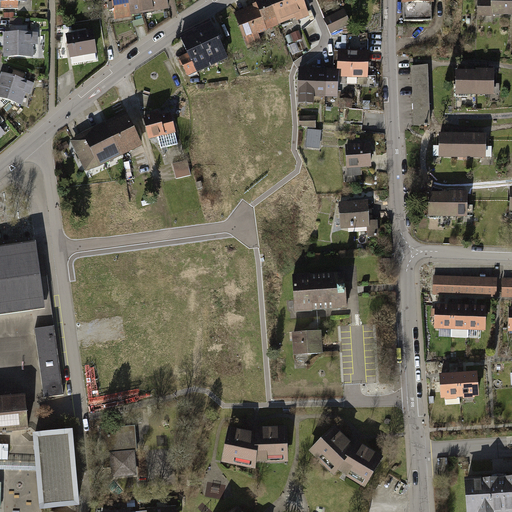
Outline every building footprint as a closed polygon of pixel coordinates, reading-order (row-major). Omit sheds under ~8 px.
[(112,0),(115,18),(169,8),(167,0),(112,0)] [(259,43),(255,32),(307,12),(302,0),(253,0),(258,10),(245,14),(236,18),(243,36),(248,47),(259,43)] [(430,0),(402,0),(403,21),(431,21),(430,0)] [(511,0),(478,0),(478,16),(511,17),(511,0)] [(343,10),(325,19),(333,35),(351,26),(343,10)] [(187,74),(189,73),(190,76),(198,72),(197,70),(227,55),(212,23),(205,26),(181,37),(190,55),(181,60),(187,74)] [(93,30),(67,35),(71,58),(97,53),(93,30)] [(38,32),(3,33),(3,58),(33,57),(33,44),(38,44),(38,32)] [(368,77),(369,54),(335,53),(335,70),(328,70),(328,73),(339,73),(339,76),(368,77)] [(9,68),(7,74),(24,79),(26,73),(9,68)] [(427,68),(411,69),(414,128),(429,127),(427,68)] [(299,72),(298,104),(313,105),(313,96),(339,97),(339,76),(339,73),(328,73),(322,73),(318,73),(318,70),(309,70),(309,72),(299,72)] [(494,71),(456,71),(456,95),(494,96),(494,71)] [(34,83),(2,73),(0,78),(0,97),(22,105),(26,93),(31,95),(34,83)] [(240,103),(243,84),(234,83),(232,102),(240,103)] [(172,113),(142,121),(148,144),(157,141),(160,153),(181,147),(172,113)] [(316,127),(315,115),(298,116),(299,128),(316,127)] [(108,127),(122,155),(140,146),(126,118),(108,127)] [(90,136),(104,163),(122,155),(108,127),(90,136)] [(322,132),(308,129),(305,148),(320,150),(322,132)] [(449,134),(439,134),(439,158),(486,159),(486,135),(479,135),(462,134),(449,134)] [(72,145),(86,172),(104,163),(90,136),(72,145)] [(369,143),(345,145),(347,177),(361,176),(360,168),(371,168),(369,143)] [(440,193),(430,193),(430,219),(469,220),(470,194),(461,194),(440,193)] [(340,206),(341,230),(369,228),(370,239),(377,238),(376,223),(369,223),(368,205),(340,206)] [(35,244),(0,249),(0,317),(45,312),(35,244)] [(294,314),(346,311),(344,276),(292,279),(294,314)] [(498,280),(434,277),(433,295),(497,298),(498,280)] [(511,279),(503,279),(503,298),(511,298),(511,279)] [(486,307),(436,305),(435,330),(485,332),(486,307)] [(54,329),(34,332),(44,401),(63,399),(54,329)] [(318,337),(292,339),(294,360),(319,359),(318,337)] [(478,374),(440,376),(441,400),(479,398),(478,374)] [(24,399),(0,401),(0,435),(27,433),(24,399)] [(136,479),(134,456),(138,455),(136,429),(100,432),(101,441),(100,441),(101,455),(102,455),(104,472),(113,472),(113,481),(136,479)] [(256,437),(228,431),(222,462),(254,468),(256,462),(287,461),(286,430),(256,431),(256,437)] [(357,452),(337,432),(315,454),(338,477),(342,473),(369,489),(386,463),(360,447),(357,452)] [(77,509),(71,435),(35,439),(41,511),(77,509)] [(0,458),(10,459),(10,443),(0,443),(0,458)] [(511,511),(511,477),(464,481),(466,511),(511,511)]
